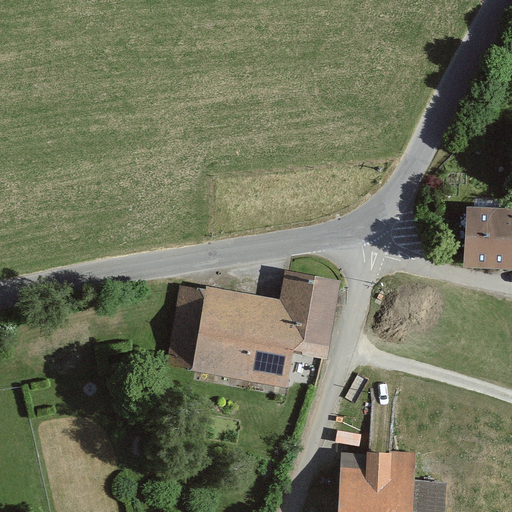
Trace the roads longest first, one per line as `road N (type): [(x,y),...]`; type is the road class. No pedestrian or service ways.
road 1 (tertiary): [(0,291),(340,235),(371,237)]
road 2 (unclassified): [(371,237),(291,511)]
road 3 (tertiary): [(503,0),(371,237)]
